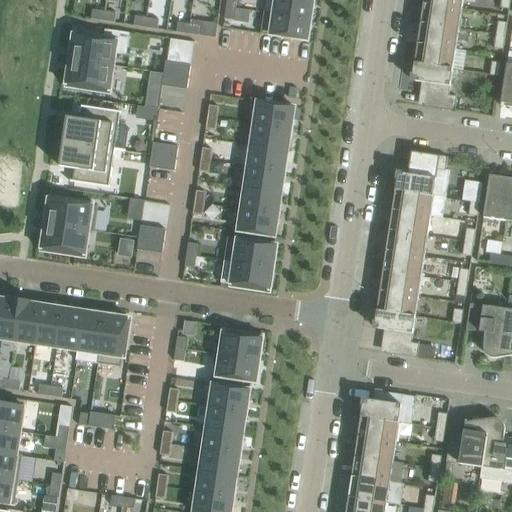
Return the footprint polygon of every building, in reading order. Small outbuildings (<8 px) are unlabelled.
[(227,0),(226,8),(236,9),(237,0),(227,0)] [(265,0),(264,12),(265,12),(264,12),(274,14),(274,15),(311,21),(314,0),(312,0),(265,0)] [(424,0),(424,4),(462,10),(463,0),(424,0)] [(509,10),(510,0),(501,0),(500,9),(509,10)] [(462,10),(424,4),(423,14),(421,23),(459,29),(462,10)] [(226,8),(225,19),(234,21),(236,9),(226,8)] [(93,10),(91,20),(103,22),(105,12),(93,10)] [(105,12),(103,22),(115,24),(116,14),(105,12)] [(264,12),(261,35),(308,42),(311,21),(274,15),(274,14),(264,12)] [(135,17),(134,27),(146,28),(147,18),(135,17)] [(147,18),(146,28),(157,30),(159,20),(147,18)] [(498,22),(496,36),(505,37),(507,24),(498,22)] [(178,23),(177,33),(189,35),(190,25),(178,23)] [(421,23),(420,34),(418,43),(423,44),(457,49),(459,29),(421,23)] [(190,25),(189,35),(200,36),(202,27),(190,25)] [(74,35),(70,60),(114,67),(116,54),(126,55),(129,34),(106,31),(105,37),(100,36),(84,34),(74,32),(74,35)] [(503,50),(505,37),(496,36),(494,49),(503,50)] [(423,44),(418,43),(417,55),(415,62),(454,68),(457,49),(423,44)] [(66,85),(66,88),(75,90),(92,92),(110,95),(111,92),(114,67),(70,60),(66,85)] [(166,62),(164,74),(189,78),(191,66),(166,62)] [(427,94),(424,107),(455,112),(457,97),(449,96),(454,68),(415,62),(412,82),(424,84),(422,93),(427,94)] [(491,76),(499,77),(501,64),(494,63),(491,76)] [(511,65),(507,65),(501,107),(502,107),(503,104),(508,105),(508,108),(511,108),(511,65)] [(164,74),(162,86),(187,90),(189,78),(164,74)] [(258,102),(255,124),(292,130),(295,108),(258,102)] [(140,106),(138,120),(157,122),(159,109),(145,107),(140,106)] [(209,106),(208,118),(217,119),(219,107),(209,106)] [(65,137),(64,143),(115,150),(125,152),(129,129),(118,128),(120,114),(121,114),(121,113),(89,108),(88,109),(87,121),(68,118),(65,137)] [(208,118),(206,130),(216,131),(217,119),(208,118)] [(255,124),(251,146),(288,151),(292,130),(255,124)] [(63,148),(60,167),(79,170),(77,182),(77,184),(109,188),(110,187),(109,187),(115,150),(64,143),(63,148)] [(154,144),(152,156),(177,160),(179,148),(154,144)] [(251,146),(248,167),(285,173),(288,151),(251,146)] [(203,149),(201,161),(211,162),(213,150),(203,149)] [(446,171),(448,158),(418,153),(416,167),(411,166),(410,176),(399,174),(396,193),(434,199),(434,197),(446,199),(450,172),(446,171)] [(152,156),(150,168),(175,172),(177,160),(152,156)] [(201,161),(199,172),(209,174),(211,162),(201,161)] [(248,167),(245,189),(282,195),(285,173),(248,167)] [(506,222),(511,183),(511,179),(497,177),(492,177),(490,176),(484,218),(506,222)] [(481,204),(484,184),(466,181),(463,200),(481,204)] [(245,189),(241,211),(279,217),(282,195),(245,189)] [(196,191),(195,203),(205,205),(206,193),(196,191)] [(394,201),(393,213),(397,213),(431,219),(434,199),(396,193),(394,201)] [(49,200),(45,225),(90,231),(90,232),(94,233),(98,207),(99,204),(75,201),(59,198),(49,197),(49,200)] [(478,217),(480,204),(471,202),(469,216),(478,217)] [(195,203),(193,215),(203,217),(205,205),(195,203)] [(241,211),(238,233),(275,238),(279,217),(241,211)] [(397,213),(393,213),(391,221),(390,232),(428,238),(431,219),(397,213)] [(42,249),(41,252),(50,254),(67,256),(85,259),(86,256),(90,232),(90,231),(45,225),(42,249)] [(141,227),(139,239),(164,242),(166,230),(141,227)] [(467,229),(465,243),(474,244),(476,231),(467,229)] [(388,241),(387,252),(391,252),(425,257),(428,238),(390,232),(388,241)] [(122,239),(119,256),(132,258),(135,241),(122,239)] [(139,239),(137,251),(162,255),(164,242),(139,239)] [(228,239),(225,261),(274,268),(277,246),(228,239)] [(189,243),(187,255),(197,257),(198,245),(189,243)] [(463,256),(472,258),(474,244),(465,243),(463,256)] [(511,244),(489,243),(489,253),(511,254),(511,244)] [(391,252),(387,252),(385,262),(384,271),(422,277),(425,257),(391,252)] [(490,264),(500,266),(501,256),(491,254),(490,264)] [(187,255),(185,267),(195,269),(197,257),(187,255)] [(511,257),(501,256),(500,266),(511,267),(511,257)] [(225,261),(221,283),(231,285),(230,288),(270,294),(270,291),(274,268),(225,261)] [(461,270),(459,283),(468,284),(470,271),(461,270)] [(382,282),(381,290),(386,291),(419,296),(422,277),(384,271),(382,282)] [(457,297),(466,298),(468,284),(459,283),(457,297)] [(379,302),(378,310),(416,316),(419,296),(386,291),(381,290),(379,302)] [(0,340),(14,342),(20,300),(9,299),(9,301),(0,299),(0,340)] [(20,300),(14,342),(36,346),(41,306),(39,305),(39,303),(33,302),(20,300)] [(471,304),(467,331),(485,333),(484,348),(484,350),(485,351),(485,352),(486,353),(486,354),(487,355),(488,357),(490,358),(492,359),(493,359),(495,359),(497,359),(499,359),(500,359),(507,310),(471,304)] [(41,306),(36,346),(57,349),(63,309),(41,306)] [(63,309),(57,349),(79,352),(85,312),(63,309)] [(412,344),(416,316),(378,310),(375,329),(386,331),(385,341),(389,341),(387,355),(418,359),(420,345),(412,344)] [(452,323),(462,325),(464,311),(455,310),(452,323)] [(511,310),(507,310),(500,359),(511,357),(511,310)] [(85,312),(79,352),(99,355),(101,355),(107,316),(85,312)] [(99,355),(98,365),(121,368),(123,359),(125,359),(131,319),(128,319),(107,316),(101,355),(99,355)] [(223,333),(220,356),(260,362),(263,339),(264,336),(248,334),(232,331),(232,332),(224,330),(223,333)] [(176,349),(186,350),(188,339),(178,337),(176,349)] [(184,362),(186,350),(176,349),(174,361),(184,362)] [(220,356),(217,378),(257,384),(260,362),(220,356)] [(0,389),(7,390),(9,381),(0,379),(0,389)] [(21,382),(9,381),(7,390),(19,392),(21,382)] [(40,385),(38,395),(50,397),(52,387),(40,385)] [(213,385),(210,407),(247,412),(251,390),(213,385)] [(52,387),(50,397),(62,399),(63,389),(52,387)] [(168,401),(178,403),(180,391),(170,389),(168,401)] [(364,400),(362,417),(400,423),(400,424),(412,426),(416,398),(404,396),(383,393),(377,392),(375,402),(374,402),(364,400)] [(176,414),(178,403),(168,401),(166,413),(176,414)] [(0,404),(0,428),(21,432),(25,408),(0,404)] [(210,407),(207,428),(244,434),(247,412),(210,407)] [(91,413),(91,415),(89,427),(114,431),(116,417),(91,413)] [(79,426),(89,427),(91,415),(81,414),(79,426)] [(439,414),(437,428),(446,429),(448,415),(439,414)] [(400,423),(362,417),(360,427),(359,438),(363,438),(397,443),(400,423)] [(493,419),(490,420),(483,469),(481,479),(511,483),(511,446),(504,445),(505,433),(505,431),(506,430),(505,429),(505,427),(505,426),(504,425),(503,423),(502,422),(500,421),(499,420),(498,420),(496,419),(494,419),(493,419)] [(446,463),(483,469),(490,420),(467,423),(468,421),(466,421),(464,440),(453,438),(453,437),(450,437),(446,463)] [(58,438),(68,440),(70,428),(60,426),(58,438)] [(0,428),(0,453),(18,456),(21,432),(0,428)] [(207,428),(204,450),(241,456),(244,434),(207,428)] [(446,429),(437,428),(434,442),(444,444),(446,429)] [(164,432),(162,444),(172,445),(173,433),(164,432)] [(66,452),(68,440),(58,438),(57,450),(66,452)] [(363,438),(359,438),(357,448),(355,458),(394,463),(397,443),(363,438)] [(170,457),(172,445),(162,444),(160,456),(170,457)] [(204,450),(200,472),(238,477),(241,456),(204,450)] [(0,453),(0,478),(19,481),(23,456),(18,456),(0,453)] [(433,456),(430,469),(440,470),(442,457),(433,456)] [(354,468),(352,478),(357,479),(391,484),(394,463),(355,458),(354,468)] [(428,482),(436,484),(438,484),(440,470),(430,469),(428,482)] [(200,472),(197,494),(234,499),(238,477),(200,472)] [(51,486),(61,487),(63,475),(53,474),(51,486)] [(157,487),(167,488),(169,476),(159,475),(157,487)] [(0,478),(0,503),(15,506),(19,481),(0,478)] [(357,479),(352,478),(351,488),(349,498),(388,504),(391,484),(357,479)] [(59,499),(61,487),(51,486),(49,498),(59,499)] [(165,500),(167,488),(157,487),(156,499),(165,500)] [(197,494),(194,511),(232,511),(234,499),(197,494)] [(111,506),(123,508),(124,498),(112,496),(111,506)] [(426,496),(424,509),(433,511),(435,497),(434,497),(426,496)] [(124,498),(123,508),(135,510),(136,500),(124,498)] [(348,508),(347,511),(386,511),(388,504),(349,498),(348,508)] [(443,498),(441,509),(454,511),(456,500),(443,498)]
